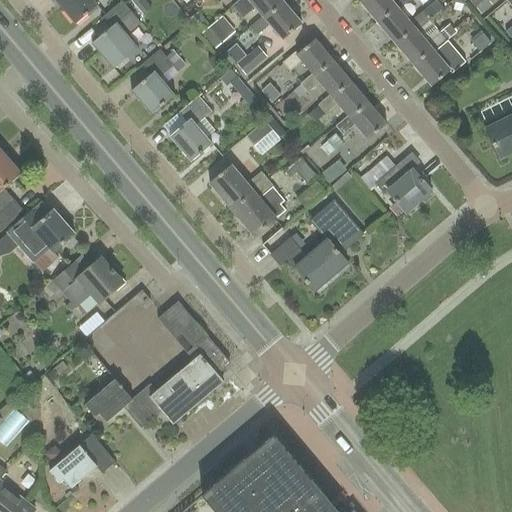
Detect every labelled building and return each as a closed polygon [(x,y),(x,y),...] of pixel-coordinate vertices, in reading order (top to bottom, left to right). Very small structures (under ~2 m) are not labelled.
[(53,0),(75,25),(98,6),(93,0),(53,0)] [(152,8),(144,0),(133,0),(132,1),(144,15),(152,8)] [(282,0),(240,0),(232,7),(242,20),(257,7),(264,16),(266,19),(281,6),(285,3),(282,0)] [(400,9),(409,0),(393,0),(392,1),(391,0),(362,0),(361,1),(379,23),(398,7),(400,9)] [(476,0),(485,10),(496,0),(476,0)] [(113,70),(139,49),(122,30),(136,18),(122,2),(101,20),(109,30),(91,44),(113,70)] [(285,3),(281,6),(266,19),(264,16),(251,27),(258,35),(271,25),(284,40),(303,24),(285,3)] [(411,22),(400,9),(398,7),(379,23),(397,44),(416,28),(417,30),(429,20),(430,20),(423,12),(411,22)] [(208,24),(198,12),(190,19),(200,31),(208,24)] [(223,17),(203,34),(216,50),(236,33),(223,17)] [(435,51),(447,41),(429,20),(417,30),(416,28),(397,44),(414,64),(433,48),(435,51)] [(473,44),(481,53),(492,43),(484,35),(473,44)] [(296,53),(284,63),(291,71),(303,61),(314,74),(315,76),(333,60),(316,40),(298,55),(296,53)] [(433,48),(414,64),(432,86),(451,70),(452,72),(465,62),(447,41),(435,51),(433,48)] [(238,65),(246,75),(265,58),(257,48),(238,65)] [(152,115),(175,96),(161,79),(181,62),(172,51),(165,57),(160,50),(140,67),(149,77),(132,92),(152,115)] [(333,97),(351,81),(333,60),(315,76),(314,74),(294,91),(301,99),(320,82),(331,95),(333,97)] [(231,84),(238,78),(231,70),(220,80),(227,87),(231,84)] [(245,87),(238,78),(231,84),(238,92),(245,87)] [(350,117),(368,102),(351,81),(333,97),(331,95),(319,105),(319,106),(316,109),(322,117),(338,103),(349,116),(350,117)] [(273,103),(281,96),(271,84),(263,91),(273,103)] [(259,103),(251,94),(245,100),(252,108),(259,103)] [(213,145),(196,126),(213,113),(199,97),(180,114),(188,124),(171,137),(192,162),(213,145)] [(349,116),(337,126),(343,134),(356,124),(369,139),(387,124),(368,102),(350,117),(349,116)] [(511,114),(485,128),(500,158),(511,152),(511,114)] [(253,146),(271,130),(265,123),(247,138),(253,146)] [(344,144),(336,135),(329,141),(336,150),(337,150),(344,144)] [(294,165),(312,182),(323,171),(305,154),(294,165)] [(406,214),(432,192),(413,169),(420,163),(412,154),(376,184),(384,194),(387,191),(406,214)] [(0,232),(1,233),(24,212),(5,190),(23,174),(6,155),(0,159),(0,232)] [(231,166),(210,183),(232,210),(267,181),(261,174),(248,185),(231,166)] [(267,181),(232,210),(255,237),(276,219),(285,212),(281,206),(285,202),(267,181)] [(326,192),(317,183),(298,198),(307,208),(326,192)] [(341,255),(364,235),(334,201),(310,221),(327,241),(307,258),(290,239),(271,255),(280,265),(286,259),(307,284),(309,283),(316,291),(348,263),(341,255)] [(25,218),(0,240),(0,257),(8,255),(19,246),(32,260),(47,246),(55,254),(77,235),(55,211),(35,229),(25,218)] [(101,303),(124,283),(102,258),(85,273),(76,263),(47,289),(53,295),(61,288),(78,307),(93,294),(101,303)] [(216,372),(230,361),(178,301),(158,319),(193,360),(157,391),(150,384),(132,400),(115,380),(85,406),(96,418),(100,415),(107,423),(125,408),(142,428),(162,411),(173,425),(224,381),(216,372)] [(93,435),(80,445),(49,472),(60,485),(65,481),(72,489),(97,467),(104,476),(117,464),(93,435)] [(215,511),(356,511),(354,510),(351,511),(338,511),(274,436),(202,496),(215,511)] [(0,511),(33,511),(36,508),(1,479),(8,471),(0,464),(0,511)]
